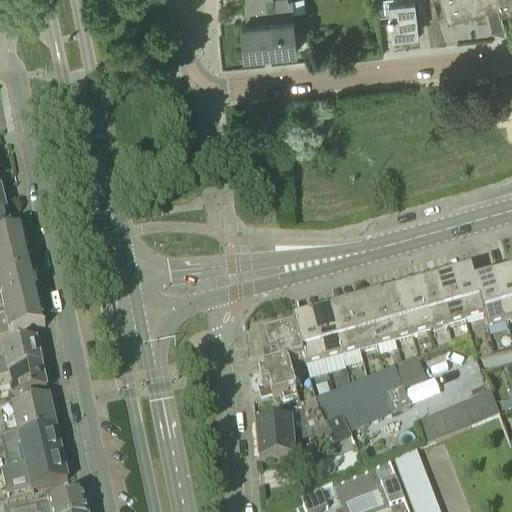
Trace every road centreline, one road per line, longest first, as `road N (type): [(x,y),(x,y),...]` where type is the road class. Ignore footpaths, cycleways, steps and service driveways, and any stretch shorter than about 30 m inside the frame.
road 1 (secondary): [(47,0),(114,306)]
road 2 (unclassified): [(204,79),(222,84),(511,55)]
road 3 (secondary): [(134,276),(77,0)]
road 4 (unclassified): [(8,54),(61,314)]
road 5 (residential): [(237,511),(211,298)]
road 6 (secondary): [(114,306),(153,511)]
road 7 (residential): [(61,314),(105,511)]
road 8 (secondary): [(179,511),(141,313)]
road 9 (unclassified): [(321,262),(511,210)]
road 10 (unclassified): [(321,262),(201,267)]
